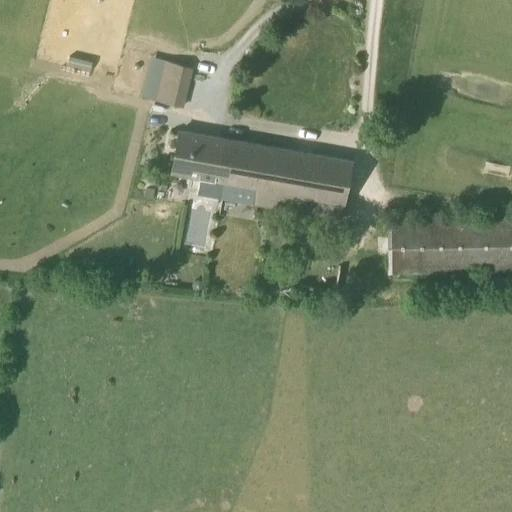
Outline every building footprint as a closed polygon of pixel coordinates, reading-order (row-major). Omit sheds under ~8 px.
[(181,106),(191,68),(163,63),(155,103),(181,106)] [(223,197),(227,171),(219,170),(224,139),(179,131),(173,172),(201,177),(198,193),(223,197)] [(343,218),(353,162),(224,139),(219,170),(227,171),(223,197),(343,218)] [(187,248),(206,250),(209,217),(191,215),(187,248)] [(388,275),(511,272),(511,218),(387,220),(388,275)] [(336,295),(340,265),(299,259),(295,289),(336,295)]
